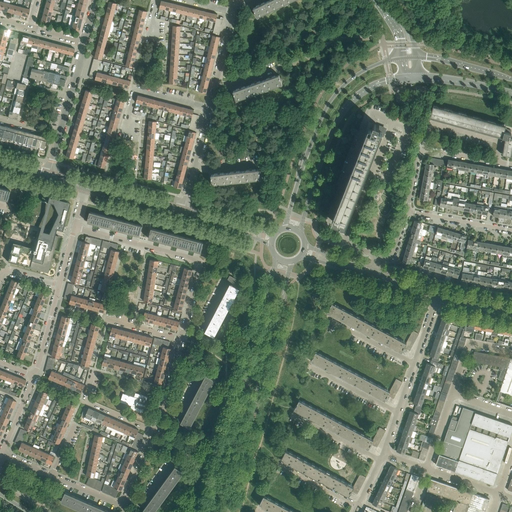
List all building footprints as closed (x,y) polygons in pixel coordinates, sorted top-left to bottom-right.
[(268,1),(272,10),(286,3),(285,0),(270,0),(268,1)] [(52,10),(54,3),(46,1),(44,8),(52,10)] [(253,8),(257,18),(258,18),(257,17),(272,10),(268,1),(265,3),(264,2),(261,3),(262,4),(259,5),(259,4),(259,5),(259,4),(256,6),(256,7),(254,8),(253,8)] [(1,10),(7,12),(10,4),(3,2),(1,10)] [(84,11),(86,5),(78,3),(76,9),(84,11)] [(171,11),(170,14),(175,15),(176,12),(178,5),(172,3),(171,11)] [(7,12),(14,13),(16,6),(10,4),(7,12)] [(14,13),(21,15),(23,7),(16,6),(14,13)] [(27,17),(29,9),(23,7),(21,15),(27,17)] [(44,8),(42,14),(50,16),(52,10),(44,8)] [(187,15),(187,18),(189,19),(189,20),(192,21),(193,16),(195,9),(189,8),(187,15)] [(74,16),(82,18),(84,11),(76,9),(74,16)] [(48,23),(50,16),(42,14),(41,21),(48,23)] [(71,15),(69,21),(73,22),(80,24),(82,18),(74,16),(71,15)] [(105,18),(104,24),(111,26),(113,26),(115,21),(112,20),(105,18)] [(71,29),(79,31),(80,24),(73,22),(71,29)] [(0,28),(0,33),(8,36),(10,30),(0,28)] [(38,46),(40,39),(34,38),(32,44),(31,47),(37,49),(38,46)] [(40,39),(38,46),(37,49),(40,49),(40,46),(44,47),(45,41),(40,39)] [(51,42),(49,49),(47,56),(46,60),(50,61),(52,53),(51,53),(51,51),(55,52),(55,50),(57,44),(51,42)] [(61,52),(60,55),(63,56),(64,53),(67,53),(68,47),(63,45),(61,52)] [(207,46),(206,51),(208,52),(216,54),(217,48),(210,46),(207,46)] [(29,76),(29,77),(35,78),(36,72),(37,70),(31,68),(31,70),(30,73),(29,76)] [(210,76),(212,70),(204,69),(201,68),(200,74),(203,74),(210,76)] [(36,72),(35,78),(41,80),(43,71),(37,70),(36,72)] [(43,71),(41,80),(46,82),(49,72),(43,71)] [(49,72),(46,82),(52,83),(55,73),(49,72)] [(52,83),(58,85),(60,75),(55,73),(52,83)] [(112,84),(114,77),(114,74),(109,73),(108,75),(106,82),(112,84)] [(66,80),(67,76),(60,75),(58,85),(64,86),(65,80),(66,80)] [(263,80),(267,89),(282,84),(282,85),(279,75),(278,75),(275,76),(275,75),(272,76),(272,77),(270,78),(270,77),(269,77),(266,78),(267,79),(263,80)] [(248,86),(251,95),(267,89),(263,80),(260,81),(257,82),(255,83),(254,83),(251,84),(248,86)] [(17,82),(15,88),(24,91),(26,85),(21,83),(17,82)] [(233,91),(236,101),(237,101),(236,100),(251,95),(248,86),(245,87),(245,86),(242,87),(241,87),(242,88),(239,89),(239,88),(236,89),(236,90),(233,91)] [(15,88),(13,94),(23,96),(24,91),(15,88)] [(13,94),(12,99),(15,100),(21,102),(23,96),(13,94)] [(115,98),(113,104),(116,105),(123,107),(124,102),(125,102),(125,101),(117,99),(115,98)] [(11,105),(9,111),(18,113),(20,108),(14,106),(11,105)] [(502,137),(505,138),(502,155),(511,156),(511,148),(511,139),(510,139),(511,133),(511,131),(511,130),(507,129),(505,129),(506,126),(433,106),(430,116),(434,117),(434,118),(441,120),(441,119),(448,121),(448,122),(455,124),(456,123),(463,125),(463,126),(470,128),(470,127),(477,129),(477,130),(484,132),(484,131),(492,133),(491,134),(499,136),(499,135),(502,136),(502,137)] [(119,118),(121,113),(114,111),(112,110),(111,112),(110,112),(109,115),(112,116),(119,118)] [(17,119),(18,113),(9,111),(8,117),(17,119)] [(368,122),(365,131),(364,133),(367,134),(332,221),(344,226),(380,134),(382,135),(383,135),(383,133),(385,130),(384,130),(385,129),(385,128),(379,126),(374,123),(373,124),(368,122)] [(74,129),(73,134),(80,136),(82,137),(84,131),(81,131),(74,129)] [(181,147),(180,152),(183,153),(190,155),(191,149),(184,147),(181,147)] [(96,159),(94,165),(105,168),(106,162),(99,160),(96,159)] [(243,171),(244,180),(260,179),(260,180),(259,169),(258,169),(255,169),(252,169),(252,170),(250,170),(250,169),(246,170),(243,171)] [(227,173),(228,182),(244,180),(243,171),(240,171),(239,170),(236,171),(236,172),(234,172),(234,171),(230,172),(227,173)] [(211,175),(212,185),(212,184),(228,182),(227,173),(224,173),(223,172),(220,173),(220,174),(218,174),(218,173),(214,173),(214,174),(212,174),(212,175),(211,175)] [(0,187),(0,198),(6,200),(7,201),(9,190),(0,187)] [(41,270),(42,271),(45,271),(46,272),(47,272),(48,272),(53,252),(53,250),(54,249),(58,235),(54,234),(54,233),(56,233),(57,230),(55,230),(56,228),(62,230),(65,220),(70,202),(48,196),(47,201),(50,202),(49,203),(43,202),(40,201),(31,207),(32,209),(31,224),(43,228),(42,231),(39,230),(34,248),(13,242),(7,261),(14,263),(15,263),(16,263),(16,264),(18,264),(19,264),(20,264),(21,265),(22,265),(23,265),(24,266),(26,266),(29,267),(32,268),(35,269),(36,269),(37,269),(38,269),(39,270),(41,270)] [(105,226),(107,216),(90,212),(87,222),(88,221),(94,223),(94,224),(98,225),(98,224),(105,226)] [(107,216),(105,226),(112,228),(115,229),(122,231),(125,221),(107,216)] [(415,220),(413,226),(422,229),(424,223),(415,220)] [(125,221),(122,231),(129,233),(132,234),(132,233),(139,235),(139,236),(140,236),(142,226),(125,221)] [(422,229),(413,226),(411,232),(422,235),(423,229),(422,229)] [(435,237),(441,238),(444,229),(437,227),(435,235),(435,237)] [(166,242),(168,233),(151,228),(148,238),(149,238),(156,240),(155,240),(159,241),(159,240),(166,242)] [(449,231),(444,229),(441,238),(447,240),(449,231)] [(447,240),(446,241),(452,242),(453,240),(455,232),(449,231),(447,240)] [(411,232),(409,238),(420,241),(422,235),(411,232)] [(183,247),(186,237),(168,233),(166,242),(173,244),(173,245),(176,246),(176,245),(183,247)] [(461,234),(459,241),(459,242),(459,241),(462,242),(460,248),(461,249),(460,251),(460,254),(464,255),(464,251),(464,249),(464,248),(465,243),(467,236),(465,235),(465,234),(462,233),(462,234),(461,234)] [(186,237),(183,247),(190,249),(193,250),(194,250),(200,252),(201,252),(203,242),(186,237)] [(82,241),(80,247),(88,249),(91,250),(93,244),(92,244),(90,244),(90,243),(89,243),(85,242),(82,241)] [(416,246),(415,246),(408,244),(406,249),(414,252),(415,249),(416,246)] [(406,249),(404,255),(412,258),(413,258),(412,257),(412,255),(413,255),(414,252),(406,249)] [(79,253),(77,259),(85,261),(87,255),(79,253)] [(116,263),(118,257),(110,255),(108,261),(116,263)] [(404,255),(402,261),(410,264),(411,260),(412,261),(412,258),(404,255)] [(425,268),(429,269),(431,260),(432,258),(426,256),(422,267),(425,268)] [(432,258),(429,269),(435,271),(437,262),(438,257),(433,256),(432,258)] [(77,259),(76,265),(84,267),(85,261),(77,259)] [(107,267),(115,269),(116,263),(108,261),(107,267)] [(440,273),(446,274),(449,265),(450,263),(444,261),(443,264),(440,273)] [(437,262),(435,271),(440,273),(443,264),(440,263),(437,262)] [(76,265),(74,270),(82,273),(84,267),(76,265)] [(446,274),(452,276),(454,267),(454,268),(451,267),(452,266),(449,265),(446,274)] [(105,273),(113,275),(115,269),(107,267),(104,266),(102,272),(105,273)] [(455,266),(454,267),(452,276),(458,278),(461,267),(455,266)] [(183,273),(191,276),(193,270),(184,268),(183,273)] [(82,273),(74,270),(73,276),(81,278),(82,273)] [(468,271),(467,282),(473,283),(474,273),(475,272),(472,272),(468,271)] [(480,276),(479,284),(485,285),(487,274),(487,272),(481,271),(480,276)] [(112,281),(113,275),(105,273),(104,278),(112,281)] [(189,281),(191,276),(183,273),(181,279),(189,281)] [(226,282),(230,284),(237,287),(240,282),(238,281),(238,280),(230,275),(226,282)] [(81,278),(73,276),(71,282),(79,284),(81,278)] [(102,284),(110,286),(112,281),(104,278),(102,284)] [(9,285),(16,288),(18,282),(11,279),(9,285)] [(180,285),(188,287),(189,281),(181,279),(180,285)] [(109,292),(110,286),(102,284),(101,290),(109,292)] [(222,300),(231,305),(239,289),(237,287),(230,284),(227,290),(226,290),(225,293),(222,300)] [(7,291),(13,294),(16,288),(9,285),(7,291)] [(186,293),(188,287),(180,285),(178,291),(186,293)] [(4,297),(11,300),(13,294),(7,291),(4,297)] [(44,299),(47,293),(40,291),(38,296),(44,299)] [(177,297),(185,299),(186,293),(178,291),(177,297)] [(71,297),(70,300),(69,303),(75,305),(77,297),(71,295),(71,297)] [(42,305),(44,299),(38,296),(35,302),(42,305)] [(4,297),(2,303),(8,305),(12,307),(14,301),(11,300),(4,297)] [(77,297),(75,305),(81,306),(83,298),(77,297)] [(175,303),(183,305),(185,299),(177,297),(175,303)] [(83,298),(81,306),(87,308),(89,300),(83,298)] [(89,300),(87,308),(93,309),(95,301),(95,299),(93,298),(92,301),(89,300)] [(213,316),(222,321),(231,305),(222,300),(218,306),(217,309),(213,316)] [(95,301),(93,309),(98,311),(101,303),(95,301)] [(34,309),(40,311),(42,305),(35,302),(33,308),(34,309)] [(0,307),(0,308),(6,311),(8,305),(2,303),(0,307)] [(182,311),(183,305),(175,303),(174,308),(182,311)] [(327,312),(335,316),(342,320),(347,311),(332,303),(327,312)] [(41,311),(40,311),(34,309),(32,315),(38,317),(39,316),(41,311)] [(347,311),(342,320),(357,328),(362,319),(357,316),(347,311)] [(144,316),(142,320),(148,322),(151,314),(145,312),(144,316)] [(148,322),(154,323),(156,315),(151,314),(148,322)] [(36,323),(38,317),(32,315),(31,316),(29,320),(36,323)] [(62,315),(61,321),(72,324),(73,318),(62,315)] [(160,325),(162,317),(160,316),(156,315),(154,323),(160,325)] [(441,321),(450,324),(452,318),(443,315),(443,316),(441,321)] [(208,325),(205,331),(205,332),(214,337),(222,321),(213,316),(210,322),(208,325)] [(166,326),(168,318),(162,317),(160,325),(166,326)] [(166,326),(172,328),(174,320),(168,318),(166,326)] [(362,319),(357,328),(372,336),(377,327),(362,319)] [(36,323),(29,320),(27,326),(33,329),(36,323)] [(178,330),(180,321),(174,320),(172,328),(178,330)] [(464,329),(465,329),(464,331),(473,332),(474,328),(475,321),(469,320),(469,321),(466,320),(465,323),(464,329)] [(61,321),(59,327),(67,329),(70,330),(72,324),(61,321)] [(439,327),(448,330),(450,324),(441,321),(439,327)] [(90,329),(98,331),(100,325),(92,323),(90,329)] [(33,329),(27,326),(25,325),(22,331),(25,332),(31,335),(33,329)] [(59,327),(58,333),(66,335),(67,329),(59,327)] [(110,335),(116,337),(118,329),(112,327),(110,335)] [(377,327),(372,336),(387,344),(392,335),(391,335),(377,327)] [(450,330),(448,330),(439,327),(438,329),(437,328),(436,332),(437,332),(446,335),(448,336),(450,330)] [(90,329),(89,335),(97,337),(98,331),(90,329)] [(31,335),(25,332),(22,338),(29,341),(31,335)] [(435,338),(444,341),(446,335),(437,332),(435,338)] [(97,337),(89,335),(87,341),(95,343),(97,337)] [(392,335),(387,344),(401,352),(404,347),(406,344),(406,343),(392,335)] [(145,344),(151,346),(153,338),(147,336),(145,344)] [(20,337),(18,343),(21,344),(27,347),(30,341),(29,341),(22,338),(20,337)] [(433,344),(442,346),(444,341),(435,338),(433,344)] [(56,339),(54,344),(63,347),(64,341),(56,339)] [(87,341),(85,347),(94,349),(95,343),(87,341)] [(25,353),(27,347),(21,344),(18,350),(25,353)] [(54,344),(53,350),(61,352),(63,353),(65,347),(63,347),(54,344)] [(431,349),(440,352),(442,346),(433,344),(431,349)] [(168,348),(165,347),(163,346),(163,347),(162,352),(170,355),(172,349),(168,348)] [(92,355),(94,349),(85,347),(84,352),(92,355)] [(431,360),(438,362),(439,358),(438,358),(440,352),(431,349),(429,355),(433,356),(431,360)] [(25,353),(18,350),(16,356),(23,359),(25,353)] [(59,358),(61,352),(53,350),(51,356),(59,358)] [(331,359),(316,351),(311,361),(326,369),(331,359)] [(84,352),(82,358),(91,360),(92,355),(84,352)] [(503,381),(511,358),(474,352),(471,361),(502,367),(498,379),(503,381)] [(102,365),(108,366),(110,358),(104,357),(102,365)] [(82,358),(81,364),(89,366),(91,360),(82,358)] [(511,395),(511,358),(500,391),(511,395)] [(340,377),(345,367),(331,359),(326,369),(340,377)] [(426,363),(424,369),(433,372),(437,373),(440,363),(438,362),(431,360),(430,364),(426,363)] [(133,364),(131,372),(137,374),(140,363),(134,361),(133,364)] [(140,363),(137,374),(143,376),(146,364),(140,363)] [(355,384),(360,375),(345,367),(340,377),(355,384)] [(431,377),(433,372),(424,369),(422,374),(431,377)] [(48,378),(54,380),(57,373),(52,370),(51,371),(50,375),(48,378)] [(14,375),(8,373),(5,379),(11,382),(14,375)] [(63,375),(57,373),(54,380),(59,383),(63,375)] [(422,374),(420,380),(429,383),(431,377),(422,374)] [(20,378),(14,375),(11,382),(17,384),(20,378)] [(63,375),(59,383),(65,385),(68,377),(63,375)] [(197,391),(207,396),(215,379),(206,375),(205,375),(206,375),(202,381),(201,384),(197,391)] [(375,383),(360,375),(355,384),(370,392),(375,383)] [(162,384),(164,378),(156,376),(154,382),(162,384)] [(65,385),(70,388),(74,380),(68,377),(65,385)] [(74,380),(70,388),(76,390),(79,382),(81,379),(75,377),(74,380)] [(26,380),(20,378),(17,384),(23,387),(26,380)] [(420,380),(419,386),(427,389),(428,389),(429,388),(430,389),(431,387),(428,386),(429,383),(420,380)] [(85,385),(79,382),(76,390),(82,393),(85,385)] [(390,391),(375,383),(370,392),(385,400),(388,395),(389,392),(390,391)] [(419,386),(417,391),(425,394),(427,389),(419,386)] [(41,389),(38,395),(46,398),(48,393),(41,389)] [(198,412),(207,396),(197,391),(194,397),(192,400),(189,407),(198,412)] [(423,400),(425,394),(417,391),(415,397),(423,400)] [(123,393),(122,396),(120,402),(131,405),(130,409),(142,413),(143,409),(145,410),(148,401),(146,401),(147,397),(135,393),(134,396),(133,397),(123,393)] [(38,395),(36,400),(46,405),(48,399),(46,398),(38,395)] [(416,404),(415,408),(421,410),(423,406),(421,406),(423,400),(415,397),(413,403),(416,404)] [(6,404),(14,407),(16,401),(8,398),(6,404)] [(36,400),(33,406),(44,410),(46,405),(36,400)] [(314,408),(299,400),(294,409),(309,417),(314,408)] [(66,407),(74,411),(76,405),(69,402),(66,407)] [(3,410),(11,413),(14,407),(6,404),(3,410)] [(33,406),(31,411),(39,415),(42,416),(44,411),(44,410),(33,406)] [(64,413),(72,416),(74,411),(66,407),(64,413)] [(184,416),(181,422),(180,423),(190,428),(198,412),(189,407),(186,413),(185,413),(184,416)] [(444,440),(463,447),(475,412),(475,411),(463,407),(457,424),(450,421),(444,440)] [(88,408),(85,416),(90,419),(94,410),(88,408)] [(314,408),(309,417),(324,425),(329,416),(314,408)] [(420,414),(421,410),(415,408),(414,412),(410,411),(408,417),(417,420),(419,414),(420,414)] [(3,410),(1,415),(8,419),(11,413),(3,410)] [(94,410),(90,419),(94,420),(93,421),(94,423),(95,424),(96,421),(100,413),(94,410)] [(29,417),(36,420),(39,415),(31,411),(29,417)] [(511,424),(475,412),(463,447),(455,471),(493,484),(511,430),(511,424)] [(61,418),(69,422),(72,416),(64,413),(61,418)] [(100,413),(96,421),(98,422),(99,421),(102,423),(105,415),(102,414),(100,413)] [(0,417),(0,421),(6,424),(8,419),(1,415),(0,417)] [(105,415),(102,423),(108,425),(111,418),(105,415)] [(343,424),(329,416),(324,425),(338,433),(343,424)] [(26,423),(34,426),(36,420),(29,417),(26,423)] [(59,424),(67,427),(69,422),(61,418),(58,417),(56,419),(60,421),(59,424)] [(408,417),(406,422),(415,425),(417,420),(408,417)] [(116,420),(111,418),(108,425),(113,428),(116,420)] [(122,422),(116,420),(113,428),(119,430),(122,422)] [(122,422),(119,430),(124,433),(127,425),(122,422)] [(413,431),(415,425),(406,422),(404,428),(413,431)] [(26,423),(24,428),(32,432),(34,426),(26,423)] [(57,429),(64,433),(67,427),(59,424),(57,429)] [(338,433),(353,441),(358,431),(343,424),(338,433)] [(127,425),(124,433),(130,435),(133,427),(127,425)] [(130,435),(128,438),(134,440),(135,438),(136,435),(138,432),(139,430),(133,427),(130,435)] [(404,428),(402,434),(413,437),(414,438),(416,432),(413,431),(404,428)] [(54,435),(62,438),(64,433),(57,429),(54,435)] [(358,431),(353,441),(368,449),(371,444),(373,441),(373,440),(373,439),(358,431)] [(411,443),(413,437),(402,434),(400,439),(409,442),(411,443)] [(62,438),(54,435),(52,440),(60,444),(62,438)] [(400,439),(398,445),(407,448),(409,442),(400,439)] [(436,464),(450,469),(451,469),(452,470),(455,471),(463,447),(444,440),(440,450),(441,450),(440,453),(439,454),(436,464)] [(27,444),(22,442),(22,443),(20,446),(18,450),(24,452),(27,444)] [(24,452),(30,454),(33,447),(27,444),(24,452)] [(405,454),(407,448),(398,445),(396,451),(405,454)] [(30,454),(35,457),(38,449),(33,447),(30,454)] [(125,452),(128,454),(136,457),(138,452),(127,447),(125,452)] [(35,457),(41,459),(44,452),(38,449),(35,457)] [(281,458),(284,459),(283,460),(289,464),(294,455),(286,450),(282,456),(281,458)] [(41,459),(46,462),(50,454),(44,452),(41,459)] [(46,462),(52,464),(55,456),(50,454),(46,462)] [(133,463),(136,457),(128,454),(126,459),(133,463)] [(309,462),(294,455),(289,464),(304,472),(309,462)] [(126,459),(123,465),(131,468),(133,463),(126,459)] [(319,480),(324,470),(309,462),(304,472),(319,480)] [(121,470),(129,474),(131,468),(123,465),(121,470)] [(388,471),(396,475),(399,469),(390,465),(388,471)] [(165,481),(173,487),(184,472),(175,466),(171,472),(169,475),(165,481)] [(126,479),(129,474),(121,470),(119,476),(126,479)] [(334,488),(339,478),(324,470),(319,480),(334,488)] [(388,471),(385,476),(393,480),(396,475),(388,471)] [(406,489),(414,492),(419,477),(411,474),(406,489)] [(124,485),(126,479),(119,476),(116,481),(124,485)] [(383,481),(391,485),(393,480),(385,476),(383,481)] [(351,490),(353,488),(354,486),(353,486),(339,478),(334,488),(349,496),(351,490)] [(457,500),(452,511),(466,511),(473,493),(431,479),(427,490),(457,500)] [(113,480),(111,486),(114,487),(116,488),(119,489),(121,490),(124,485),(116,481),(113,480)] [(162,501),(173,487),(165,481),(160,486),(158,489),(154,495),(162,501)] [(383,481),(380,487),(388,491),(390,492),(393,486),(391,485),(383,481)] [(377,492),(386,496),(388,491),(380,487),(377,492)] [(406,511),(414,492),(406,489),(398,511),(406,511)] [(77,509),(81,500),(75,497),(75,496),(72,495),(65,493),(66,492),(65,492),(61,502),(77,509)] [(377,492),(375,498),(383,502),(386,496),(377,492)] [(473,493),(466,511),(484,511),(489,499),(473,493)] [(148,504),(143,509),(143,510),(146,511),(154,511),(162,501),(154,495),(150,501),(149,501),(147,504),(148,504)] [(261,505),(261,506),(268,509),(273,500),(264,495),(260,502),(259,504),(261,505)] [(372,503),(380,507),(383,502),(375,498),(372,503)] [(77,509),(84,511),(95,511),(98,507),(91,504),(92,503),(88,502),(88,503),(81,500),(77,509)] [(285,511),(287,508),(273,500),(268,509),(272,511),(285,511)]
